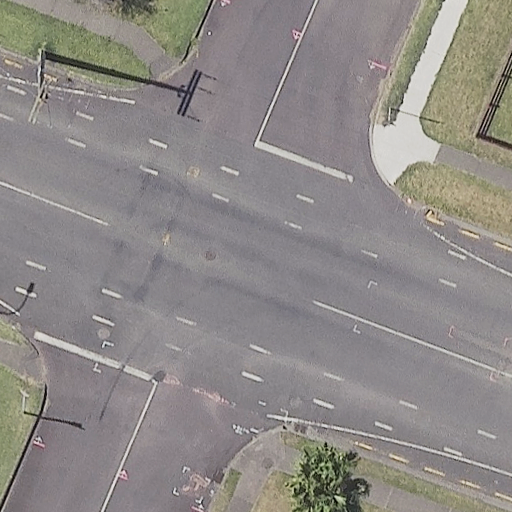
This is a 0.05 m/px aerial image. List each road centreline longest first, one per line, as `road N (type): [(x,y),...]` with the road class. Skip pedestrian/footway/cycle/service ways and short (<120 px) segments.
road 1 (tertiary): [(204,257),(511,373)]
road 2 (residential): [(204,257),(313,0)]
road 3 (residential): [(204,257),(97,511)]
road 4 (tertiary): [(0,181),(204,257)]
